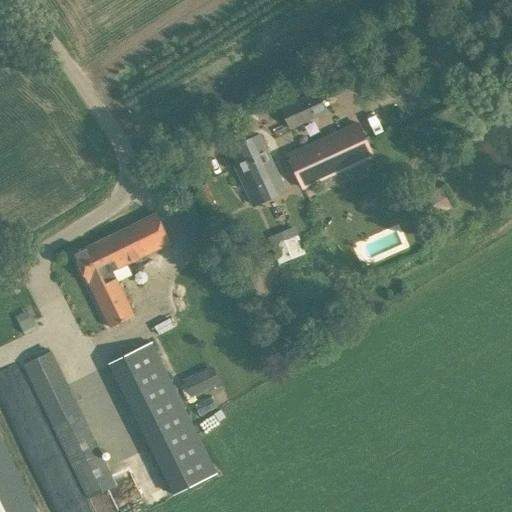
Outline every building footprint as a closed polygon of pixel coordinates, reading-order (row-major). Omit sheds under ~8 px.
[(511,0),(495,0),(471,12),(477,24),(510,9),(511,7),(511,0)] [(326,111),(317,91),(282,108),(291,128),(326,111)] [(375,156),(359,122),(289,154),(304,188),(375,156)] [(286,193),(260,135),(233,148),(241,166),(236,169),(254,207),(286,193)] [(418,226),(451,208),(441,188),(408,206),(418,226)] [(213,248),(191,196),(171,204),(194,257),(213,248)] [(171,244),(157,214),(74,253),(109,328),(135,316),(117,277),(106,283),(103,277),(171,244)] [(109,364),(173,494),(217,473),(199,438),(152,343),(109,364)] [(114,481),(52,352),(23,366),(85,495),(114,481)] [(221,382),(212,365),(182,379),(191,397),(221,382)] [(225,416),(220,409),(213,414),(218,421),(225,416)] [(0,511),(35,511),(0,440),(0,511)] [(69,500),(71,507),(59,510),(59,511),(90,511),(87,496),(69,500)]
